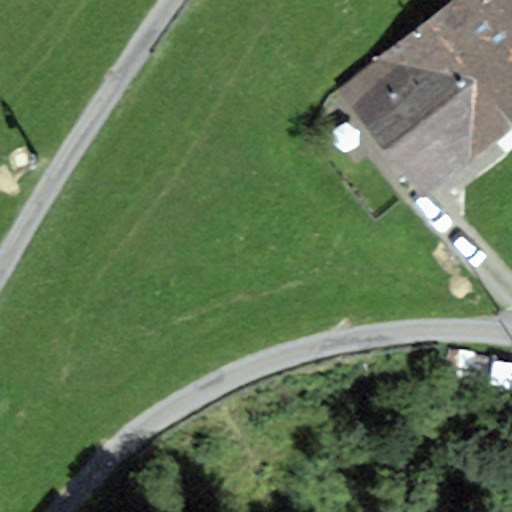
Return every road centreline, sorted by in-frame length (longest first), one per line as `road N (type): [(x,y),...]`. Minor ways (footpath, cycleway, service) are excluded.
road 1 (unclassified): [(511,333),(375,335),(265,361),(149,423),(64,511)]
road 2 (unclassified): [(0,272),(177,0)]
